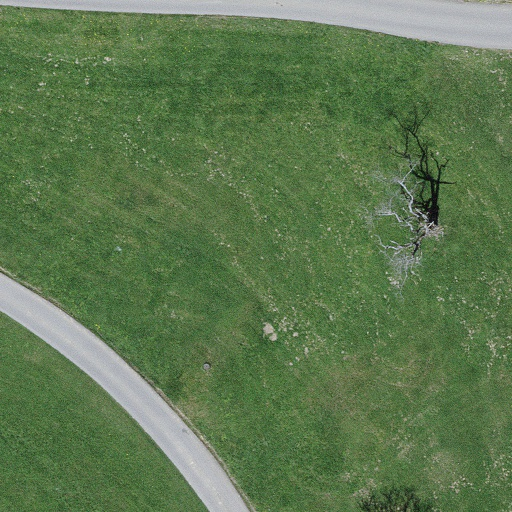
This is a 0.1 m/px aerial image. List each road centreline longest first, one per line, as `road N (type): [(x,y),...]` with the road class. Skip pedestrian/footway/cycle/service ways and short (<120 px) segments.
road 1 (unclassified): [(511,24),(391,2),(176,0)]
road 2 (unclassified): [(0,286),(145,399),(228,511)]
